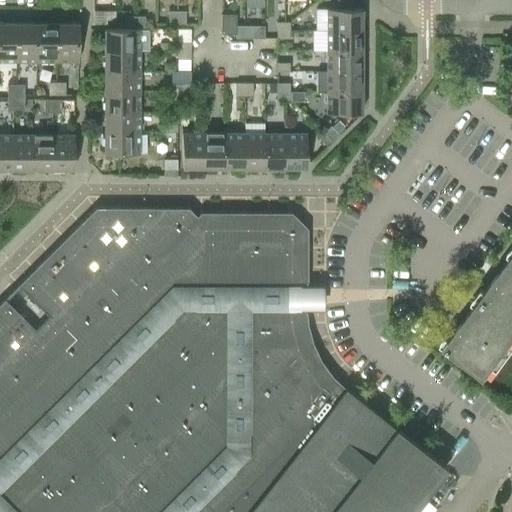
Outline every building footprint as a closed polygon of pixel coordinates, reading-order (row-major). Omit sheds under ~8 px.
[(326,30),(360,30),(360,9),(354,9),(353,0),(345,0),(345,9),(326,9),(326,30)] [(102,11),(93,11),(93,24),(102,24),(102,11)] [(176,24),(176,11),(168,11),(168,24),(176,24)] [(184,11),(176,11),(176,24),(184,24),(184,11)] [(235,14),(220,14),(220,34),(235,34),(235,25),(235,14)] [(135,29),(135,16),(127,16),(127,29),(135,29)] [(143,16),(135,16),(135,29),(138,29),(144,29),(143,16)] [(276,30),(288,30),(288,22),(276,22),(276,30)] [(0,61),(15,61),(15,23),(0,23),(0,61)] [(15,61),(35,61),(35,23),(15,23),(15,61)] [(35,61),(56,61),(56,23),(35,23),(35,61)] [(56,23),(56,61),(77,61),(77,23),(56,23)] [(243,38),(243,25),(235,25),(235,34),(234,38),(243,38)] [(243,25),(243,38),(251,38),(251,25),(243,25)] [(135,29),(127,29),(103,29),(103,50),(138,50),(138,29),(135,29)] [(288,39),(288,30),(276,30),(276,39),(288,39)] [(325,51),(360,51),(360,30),(326,30),(325,51)] [(176,50),(189,50),(189,42),(176,42),(176,50)] [(103,50),(103,71),(138,71),(138,50),(103,50)] [(189,50),(176,50),(176,59),(189,59),(189,50)] [(360,51),(325,51),(325,71),(360,71),(360,51)] [(275,71),(288,71),(288,63),(276,63),(275,71)] [(103,71),(103,91),(138,91),(138,71),(103,71)] [(360,71),(325,71),(325,92),(360,92),(360,71)] [(47,95),(56,95),(56,82),(47,82),(47,95)] [(56,82),(56,95),(64,95),(64,82),(56,82)] [(170,83),(170,91),(182,91),(182,83),(170,83)] [(211,95),(211,83),(202,83),(202,95),(211,95)] [(235,95),(243,96),(243,83),(235,83),(235,95)] [(243,83),(243,96),(251,96),(251,83),(243,83)] [(275,91),(288,91),(288,83),(275,83),(275,91)] [(15,97),(15,84),(6,84),(6,97),(15,97)] [(15,97),(23,97),(23,84),(15,84),(15,97)] [(103,91),(103,111),(138,112),(138,91),(103,91)] [(170,99),(181,99),(182,99),(182,91),(170,91),(170,99)] [(288,100),(288,92),(288,91),(275,91),(275,100),(288,100)] [(360,113),(360,92),(325,92),(325,113),(360,113)] [(15,97),(6,97),(6,110),(14,110),(15,97)] [(15,97),(14,110),(23,110),(23,97),(15,97)] [(51,113),(52,100),(43,100),(43,112),(51,113)] [(52,100),(51,113),(60,113),(60,100),(52,100)] [(103,111),(103,132),(138,132),(138,112),(103,111)] [(163,123),(163,132),(176,132),(176,123),(163,123)] [(323,132),(332,141),(338,135),(329,126),(323,132)] [(138,132),(103,132),(103,153),(137,154),(138,132)] [(332,141),(323,132),(318,137),(327,147),(332,141)] [(202,167),(202,133),(181,133),(180,167),(202,167)] [(222,133),(202,133),(202,167),(222,168),(222,133)] [(222,133),(222,168),(243,168),(243,133),(222,133)] [(243,133),(243,168),(263,168),(263,133),(243,133)] [(284,168),(284,133),(263,133),(263,168),(284,168)] [(284,133),(284,168),(305,168),(305,133),(284,133)] [(0,169),(10,169),(10,134),(0,134),(0,169)] [(10,169),(31,169),(31,134),(10,134),(10,169)] [(31,169),(51,169),(51,134),(31,134),(31,169)] [(51,134),(51,169),(73,169),(73,135),(51,134)] [(163,168),(176,168),(176,160),(163,160),(163,168)] [(0,511),(411,511),(441,474),(446,468),(440,464),(344,389),(330,375),(319,360),(311,342),(306,324),(305,312),(300,307),(301,305),(303,303),(304,301),(304,299),(305,297),(305,295),(304,292),(303,290),(301,289),(300,287),(306,281),(306,228),(290,212),(199,212),(195,216),(187,208),(94,207),(0,301),(0,511)] [(511,253),(443,346),(443,347),(484,377),(496,361),(494,360),(507,342),(509,343),(511,339),(511,253)]
